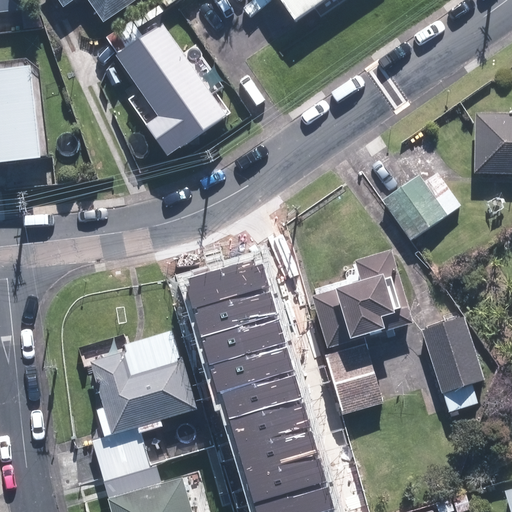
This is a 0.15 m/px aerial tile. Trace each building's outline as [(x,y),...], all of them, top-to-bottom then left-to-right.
[(0,0),(0,14),(19,13),(17,0),(0,0)] [(135,0),(59,0),(65,8),(75,0),(84,0),(103,25),(135,0)] [(275,0),(293,25),(328,0),(275,0)] [(162,29),(116,60),(165,132),(211,101),(162,29)] [(25,63),(0,65),(0,167),(37,164),(36,159),(48,158),(39,71),(25,63)] [(511,119),(475,119),(474,176),(511,177),(511,119)] [(417,180),(382,203),(407,239),(442,216),(417,180)] [(312,302),(327,351),(409,326),(388,257),(356,266),(363,286),(312,302)] [(187,288),(193,310),(269,287),(262,264),(256,266),(254,259),(189,279),(191,287),(187,288)] [(269,287),(193,310),(201,337),(277,314),(269,287)] [(277,314),(201,337),(210,365),(286,342),(277,314)] [(459,322),(422,334),(441,394),(478,383),(459,322)] [(90,366),(111,437),(195,412),(180,360),(178,361),(170,334),(125,348),(127,355),(90,366)] [(286,342),(210,365),(218,392),(221,391),(294,370),(286,342)] [(364,348),(327,360),(343,415),(381,404),(364,348)] [(294,370),(221,391),(229,420),(302,398),(294,370)] [(302,398),(229,420),(238,448),(311,427),(302,398)] [(311,427),(238,448),(246,476),(319,454),(311,427)] [(319,454),(246,476),(254,504),(328,482),(319,454)] [(188,511),(179,482),(160,488),(154,469),(104,485),(109,503),(106,504),(108,511),(188,511)] [(328,482),(254,504),(256,511),(323,511),(336,508),(328,482)] [(474,511),(468,490),(434,501),(437,511),(451,511),(452,511),(474,511)] [(511,511),(511,491),(503,494),(508,511),(511,511)]
